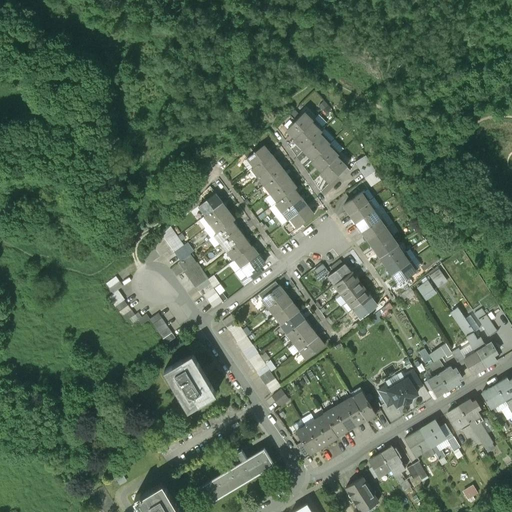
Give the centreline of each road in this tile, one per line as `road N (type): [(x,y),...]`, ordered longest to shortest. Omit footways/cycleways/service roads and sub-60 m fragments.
road 1 (residential): [(300,488),(511,362)]
road 2 (residential): [(300,488),(202,324)]
road 3 (residential): [(202,324),(339,227)]
road 4 (track): [(216,174),(135,238),(134,252),(154,280)]
